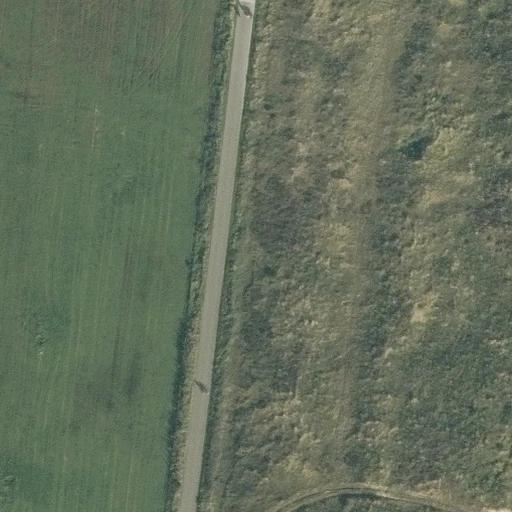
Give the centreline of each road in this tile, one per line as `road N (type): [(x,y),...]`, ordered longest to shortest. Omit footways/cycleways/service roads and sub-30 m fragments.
road 1 (unclassified): [(186,511),(246,0)]
road 2 (track): [(282,511),(345,492),(463,511)]
